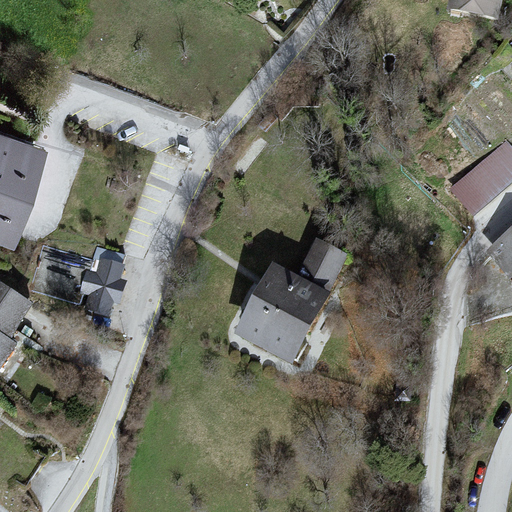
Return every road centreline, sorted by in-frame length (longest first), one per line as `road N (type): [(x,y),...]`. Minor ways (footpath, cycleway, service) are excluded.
road 1 (residential): [(102,446),(186,199),(225,136),(343,0)]
road 2 (unclassified): [(427,511),(441,356),(480,232),(511,207)]
road 3 (unknown): [(44,120),(78,105),(210,159)]
